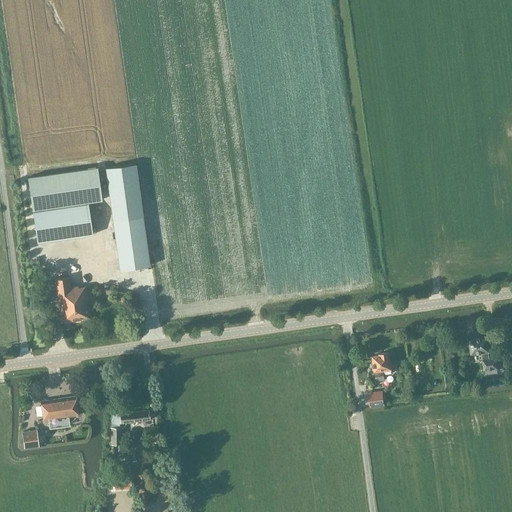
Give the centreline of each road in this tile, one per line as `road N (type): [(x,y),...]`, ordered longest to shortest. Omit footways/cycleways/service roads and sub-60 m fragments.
road 1 (tertiary): [(0,369),(511,295)]
road 2 (unknown): [(0,151),(25,365)]
